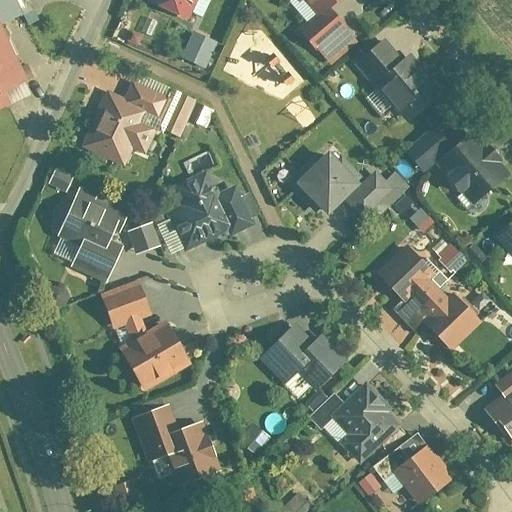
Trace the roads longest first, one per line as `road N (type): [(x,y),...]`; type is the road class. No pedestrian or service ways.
road 1 (residential): [(326,280),(511,488)]
road 2 (residential): [(0,216),(105,0)]
road 3 (residential): [(326,280),(290,228),(275,229),(196,261),(192,276),(209,309),(223,311)]
road 4 (secondary): [(58,511),(0,344)]
road 5 (residential): [(395,0),(511,132)]
